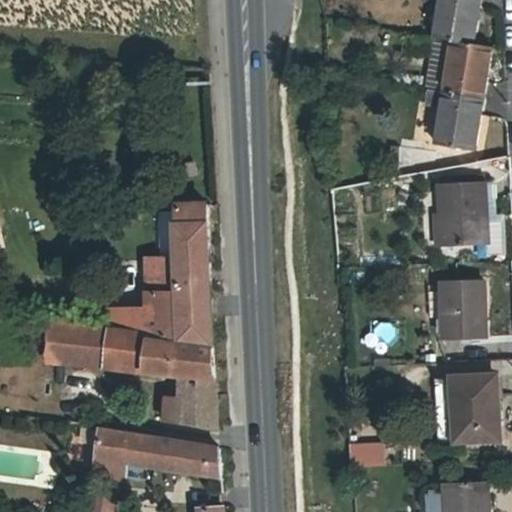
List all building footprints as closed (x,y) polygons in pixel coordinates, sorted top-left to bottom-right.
[(442,0),(436,37),(455,40),(474,44),(481,0),(442,0)] [(455,40),(436,37),(427,89),(446,92),(455,40)] [(474,44),(455,40),(446,92),(484,99),(493,47),(474,44)] [(484,99),(446,92),(437,144),(475,150),(484,99)] [(198,176),(197,161),(186,162),(187,177),(198,176)] [(442,177),(442,185),(484,183),(484,176),(442,177)] [(441,185),(442,214),(444,244),(489,242),(486,183),(484,183),(442,185),(441,185)] [(150,260),(151,296),(185,295),(184,289),(212,288),(209,205),(193,205),(193,200),(182,200),(182,206),(179,206),(181,259),(150,260)] [(485,281),(443,283),(445,338),(487,337),(485,281)] [(213,315),(212,288),(184,289),(185,295),(151,296),(151,311),(151,313),(164,312),(165,337),(182,339),(182,316),(213,315)] [(151,335),(165,337),(164,312),(151,313),(151,311),(108,312),(107,330),(111,330),(151,335)] [(182,316),(182,339),(214,344),(213,315),(182,316)] [(107,367),(111,330),(107,330),(50,322),(46,361),(107,367)] [(150,340),(151,335),(111,330),(107,367),(186,376),(184,399),(168,398),(166,421),(219,429),(214,348),(150,340)] [(498,376),(453,377),(454,405),(460,405),(462,439),(462,441),(500,439),(498,376)] [(454,405),(453,377),(436,378),(438,440),(462,439),(460,405),(454,405)] [(221,448),(102,430),(96,475),(126,480),(127,479),(140,481),(144,478),(145,464),(223,478),(221,448)] [(384,444),(352,446),(353,467),(385,466),(384,444)] [(490,511),(488,481),(446,483),(447,511),(490,511)] [(114,511),(117,492),(95,489),(91,511),(114,511)]
